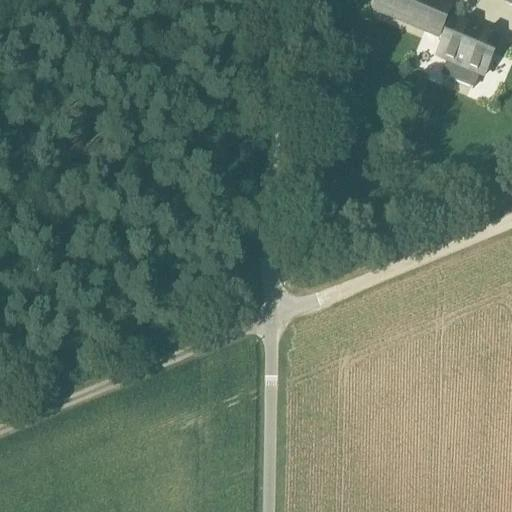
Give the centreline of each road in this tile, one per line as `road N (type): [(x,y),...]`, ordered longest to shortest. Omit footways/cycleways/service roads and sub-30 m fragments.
road 1 (track): [(0,428),(511,221)]
road 2 (unclassified): [(260,511),(268,0)]
